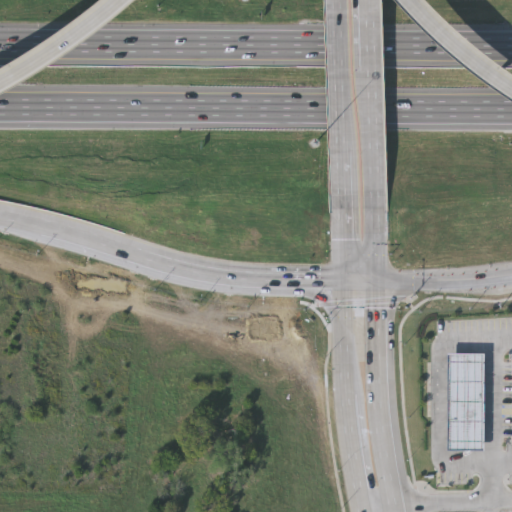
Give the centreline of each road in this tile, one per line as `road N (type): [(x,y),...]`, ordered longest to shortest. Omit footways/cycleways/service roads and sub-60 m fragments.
road 1 (motorway): [(511,44),(0,42)]
road 2 (motorway): [(132,107),(511,150)]
road 3 (motorway): [(132,107),(511,108)]
road 4 (secondary): [(45,221),(170,266),(302,282)]
road 5 (secondary): [(377,232),(371,0)]
road 6 (secondary): [(336,0),(343,231)]
road 7 (primary): [(400,508),(382,421),(380,284)]
road 8 (motorway): [(0,81),(115,0)]
road 9 (motorway): [(0,105),(132,107)]
road 10 (motorway): [(414,0),(511,82)]
road 11 (primary): [(344,392),(363,511)]
